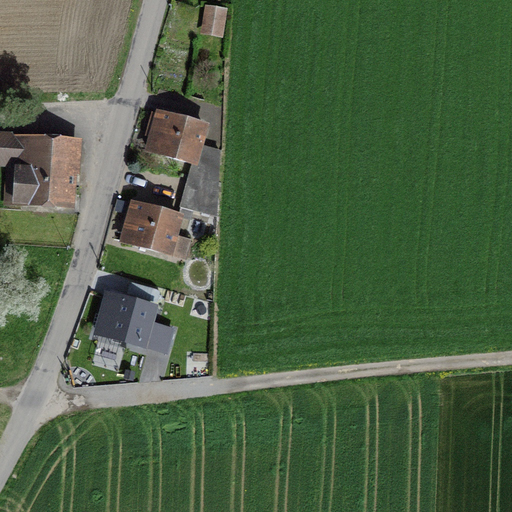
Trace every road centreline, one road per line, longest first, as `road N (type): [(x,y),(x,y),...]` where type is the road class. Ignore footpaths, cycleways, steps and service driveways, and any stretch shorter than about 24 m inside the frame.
road 1 (track): [(0,395),(154,394),(511,362)]
road 2 (residential): [(0,465),(34,400),(80,275),(157,0)]
